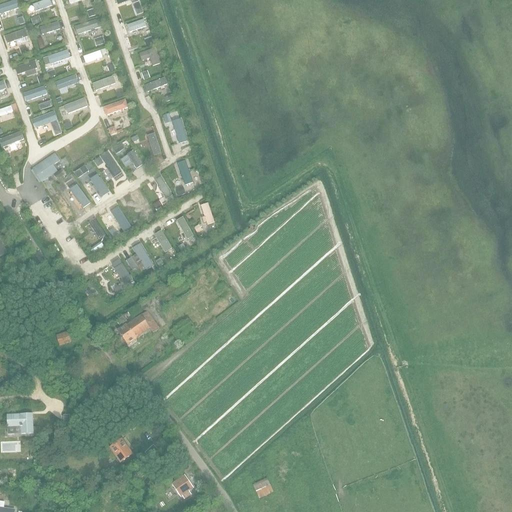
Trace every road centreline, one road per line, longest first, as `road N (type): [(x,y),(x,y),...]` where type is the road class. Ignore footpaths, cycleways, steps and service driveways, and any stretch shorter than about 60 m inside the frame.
road 1 (track): [(179,0),(247,208),(317,163),(332,166),(449,511)]
road 2 (unclassified): [(233,511),(82,320),(0,190)]
